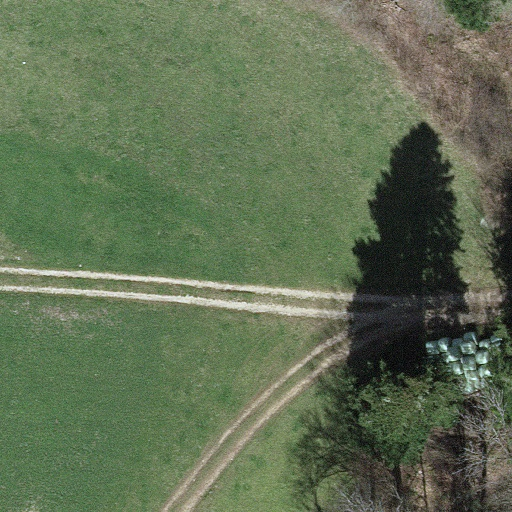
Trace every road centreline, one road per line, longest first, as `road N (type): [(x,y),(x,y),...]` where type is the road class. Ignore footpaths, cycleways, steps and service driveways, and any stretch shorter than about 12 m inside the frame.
road 1 (track): [(0,281),(403,317),(511,309)]
road 2 (track): [(193,511),(309,387),(403,317)]
